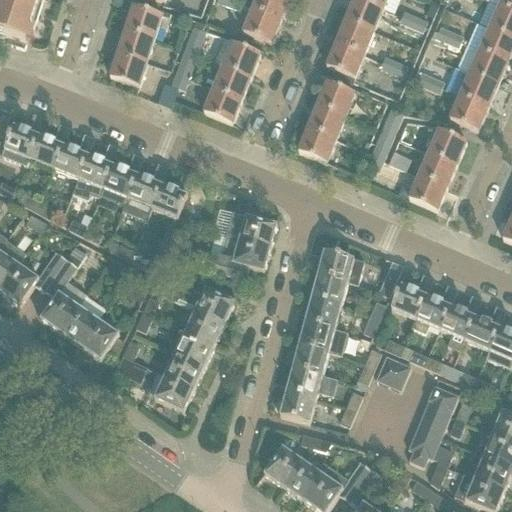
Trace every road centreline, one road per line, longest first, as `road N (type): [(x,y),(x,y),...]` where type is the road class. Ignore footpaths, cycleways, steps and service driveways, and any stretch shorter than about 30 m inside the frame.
road 1 (residential): [(223,511),(312,205)]
road 2 (residential): [(221,511),(0,353)]
road 3 (residential): [(252,177),(57,105)]
road 4 (residential): [(252,177),(324,0)]
road 5 (residential): [(453,260),(312,205)]
road 6 (residential): [(453,260),(511,127)]
